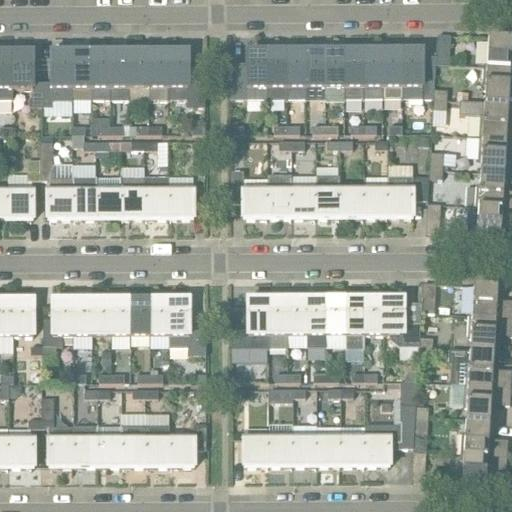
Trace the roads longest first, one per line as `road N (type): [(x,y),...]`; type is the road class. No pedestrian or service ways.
road 1 (residential): [(0,262),(511,268)]
road 2 (residential): [(0,17),(511,17)]
road 3 (residential): [(457,511),(330,511)]
